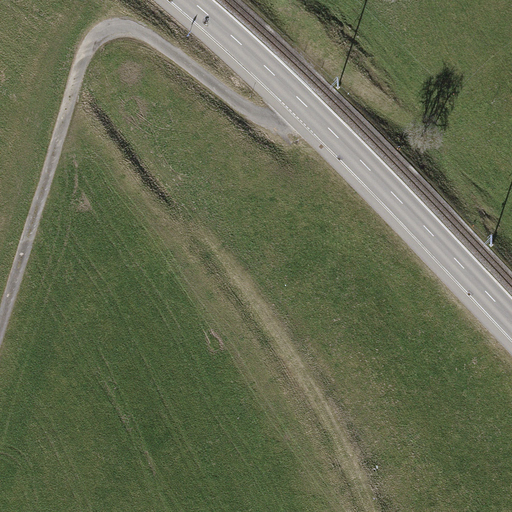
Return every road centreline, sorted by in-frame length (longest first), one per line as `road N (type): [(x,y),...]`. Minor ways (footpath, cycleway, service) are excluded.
road 1 (track): [(0,311),(85,50),(104,24),(140,28),(277,125),(302,102)]
road 2 (secondary): [(511,318),(191,0)]
